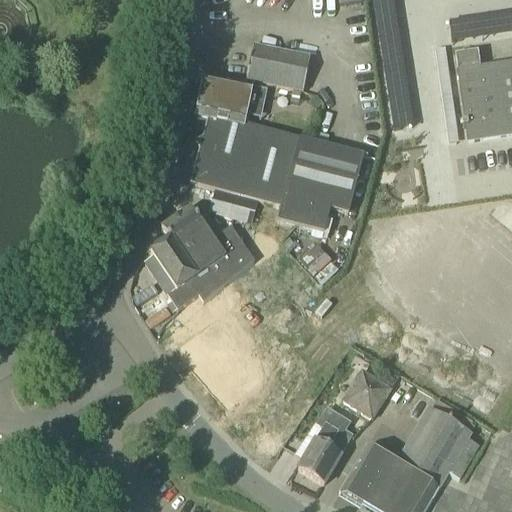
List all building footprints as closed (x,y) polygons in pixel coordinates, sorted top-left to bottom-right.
[(450,44),(460,43),(459,36),(449,38),(450,44)] [(302,97),(309,60),(252,48),(245,85),(302,97)] [(511,66),(479,72),(476,56),(455,59),(467,145),(511,138),(511,66)] [(348,217),(363,158),(242,127),(244,120),(260,123),(266,95),(249,91),(250,91),(204,81),(203,85),(200,86),(198,94),(201,97),(196,121),(211,125),(195,189),(281,211),(277,225),(324,237),(330,212),(348,217)] [(397,122),(391,123),(392,133),(399,132),(397,122)] [(483,204),(511,230),(511,198),(499,186),(483,204)] [(168,245),(149,258),(152,262),(174,296),(166,301),(170,307),(175,315),(183,309),(197,300),(202,307),(256,271),(230,232),(211,245),(189,213),(160,233),(168,245)] [(295,249),(288,241),(281,248),(288,255),(295,249)] [(239,415),(290,375),(310,400),(366,355),(370,359),(403,332),(346,262),(255,335),(269,353),(220,392),(239,415)] [(202,325),(178,344),(214,389),(238,369),(202,325)] [(360,374),(356,381),(340,406),(371,426),(388,400),(391,394),(360,374)] [(470,438),(473,432),(434,408),(430,415),(426,413),(394,468),(401,472),(437,493),(431,504),(444,511),(451,501),(458,506),(467,489),(459,484),(479,451),(468,444),(471,439),(470,438)] [(345,452),(333,445),(338,436),(324,428),(319,437),(314,446),(313,446),(297,473),(323,489),(339,462),(339,461),(345,452)] [(377,511),(401,472),(394,468),(365,451),(338,498),(361,511),(360,511),(377,511)] [(0,457),(0,493),(1,494),(14,464),(0,457)] [(426,511),(431,504),(437,493),(401,472),(377,511),(426,511)]
